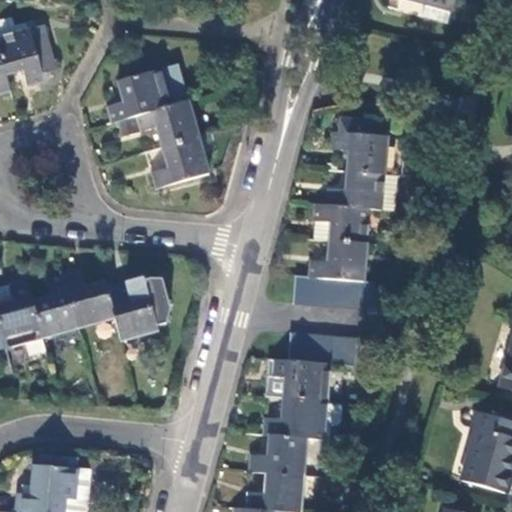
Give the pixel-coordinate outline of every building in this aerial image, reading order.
[(458,0),(393,0),(390,11),(451,28),(458,0)] [(10,19),(0,21),(0,36),(25,30),(24,25),(13,28),(10,19)] [(25,30),(0,36),(0,59),(5,76),(23,72),(28,87),(44,83),(41,75),(37,62),(52,57),(44,33),(29,38),(27,30),(25,30)] [(55,71),(52,57),(37,62),(41,75),(55,71)] [(0,94),(10,92),(5,76),(0,59),(0,94)] [(106,109),(110,125),(117,123),(189,103),(178,66),(118,84),(123,104),(106,109)] [(156,131),(161,150),(199,140),(189,103),(117,123),(122,139),(156,131)] [(346,151),(345,173),(384,177),(388,139),(381,138),(382,125),(368,121),(352,119),(352,122),(338,122),(336,134),(331,134),(330,149),(346,151)] [(209,176),(199,140),(161,150),(167,171),(150,175),(154,191),(209,176)] [(382,211),(384,177),(345,173),(343,190),(326,189),(325,206),(369,210),(382,211)] [(393,212),(396,178),(384,177),(382,211),(393,212)] [(328,224),(326,241),(366,245),(369,210),(325,206),(312,205),(310,223),(312,222),(328,224)] [(312,222),(311,239),(326,241),(328,224),(312,222)] [(306,260),(305,277),(362,283),(366,245),(326,241),(324,261),(306,260)] [(76,329),(112,320),(108,306),(102,284),(83,289),(78,271),(61,275),(76,329)] [(51,298),(29,303),(39,339),(76,329),(61,275),(47,280),(51,298)] [(289,304),(369,311),(371,283),(362,283),(305,277),(292,276),(289,304)] [(129,300),(108,306),(112,320),(117,342),(156,331),(141,278),(123,282),(129,300)] [(23,279),(6,284),(7,287),(0,288),(0,338),(3,349),(24,343),(27,356),(42,352),(39,339),(29,303),(23,279)] [(511,312),(511,313),(507,329),(511,330),(511,337),(498,390),(511,394),(511,312)] [(354,341),(286,334),(284,361),(327,365),(351,368),(354,341)] [(282,379),(281,400),(324,405),(327,365),(284,361),(266,360),(265,378),(282,379)] [(261,417),(260,435),(268,436),(307,439),(321,441),(322,426),(324,405),(281,400),(280,419),(261,417)] [(337,423),(338,406),(324,405),(322,426),(332,426),(337,423)] [(511,425),(478,416),(474,430),(477,431),(463,485),(505,497),(511,467),(511,425)] [(248,455),(246,473),(264,475),(304,479),(307,439),(268,436),(266,457),(248,455)] [(17,495),(16,511),(64,511),(65,499),(72,499),(75,470),(30,465),(26,495),(17,495)] [(83,511),(87,472),(75,470),(72,499),(65,499),(64,511),(83,511)] [(244,494),(243,510),(261,511),(300,511),(304,479),(264,475),(263,495),(244,494)]
